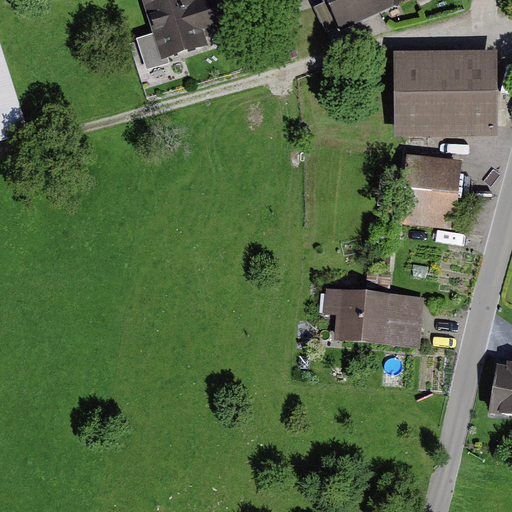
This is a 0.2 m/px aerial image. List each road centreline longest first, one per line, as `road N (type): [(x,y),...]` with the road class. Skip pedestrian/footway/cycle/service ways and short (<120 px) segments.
road 1 (track): [(472,23),(0,156)]
road 2 (unclassified): [(436,511),(511,212)]
